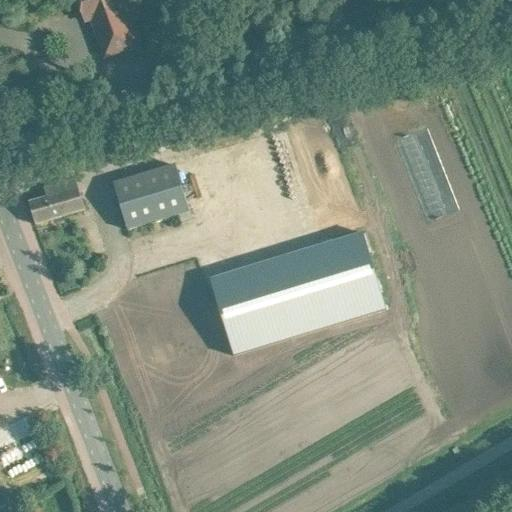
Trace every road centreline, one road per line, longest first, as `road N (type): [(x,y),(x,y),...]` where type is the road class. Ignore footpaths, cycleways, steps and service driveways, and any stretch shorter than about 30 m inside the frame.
road 1 (tertiary): [(117,511),(0,210)]
road 2 (unclassified): [(404,511),(511,448)]
